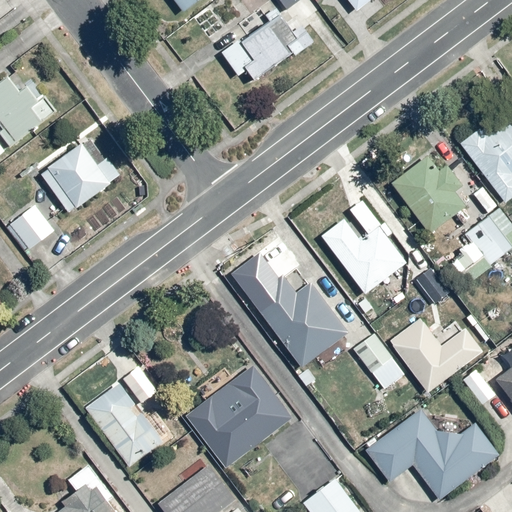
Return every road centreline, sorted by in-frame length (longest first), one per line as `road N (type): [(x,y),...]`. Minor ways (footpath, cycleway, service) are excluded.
road 1 (residential): [(225,201),(490,0)]
road 2 (residential): [(0,370),(225,201)]
road 3 (residential): [(225,201),(70,0)]
